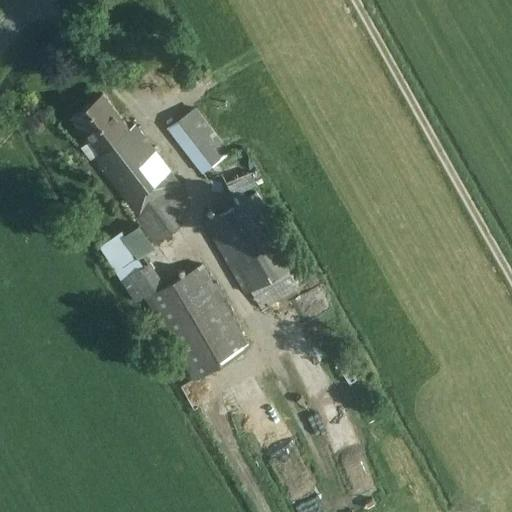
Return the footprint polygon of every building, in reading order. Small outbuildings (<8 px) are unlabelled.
[(94,157),(126,199),(138,215),(180,183),(134,123),(129,127),(103,93),(72,117),(99,153),(94,157)] [(273,204),(263,187),(264,186),(241,147),(225,157),(190,112),(167,129),(201,172),(207,181),(213,176),(232,204),(202,222),(244,293),(250,290),(260,310),(264,308),(266,312),(276,306),(274,303),(293,291),(298,287),(287,268),(298,262),(266,207),(273,204)] [(169,260),(192,254),(186,229),(162,235),(169,260)] [(249,347),(201,263),(143,296),(192,380),(249,347)] [(299,302),(304,314),(323,307),(318,295),(299,302)] [(265,447),(290,436),(263,376),(238,387),(265,447)] [(296,506),(305,511),(311,511),(318,502),(304,494),(296,506)]
